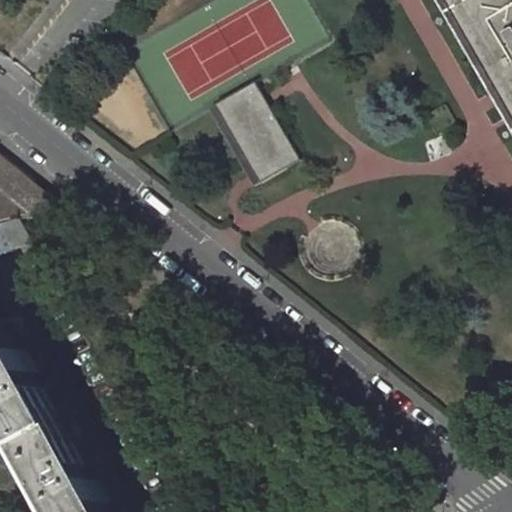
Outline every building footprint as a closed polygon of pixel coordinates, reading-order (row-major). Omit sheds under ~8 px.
[(511,0),(472,0),(511,69),(511,0)] [(271,105),(258,83),(218,106),(263,183),(303,160),(271,105)] [(22,219),(68,206),(38,182),(38,181),(11,159),(0,149),(0,222),(2,224),(22,219)] [(35,243),(22,219),(2,224),(16,248),(35,243)] [(0,251),(16,248),(2,224),(0,224),(0,251)] [(110,511),(8,322),(0,315),(0,387),(68,511),(110,511)]
